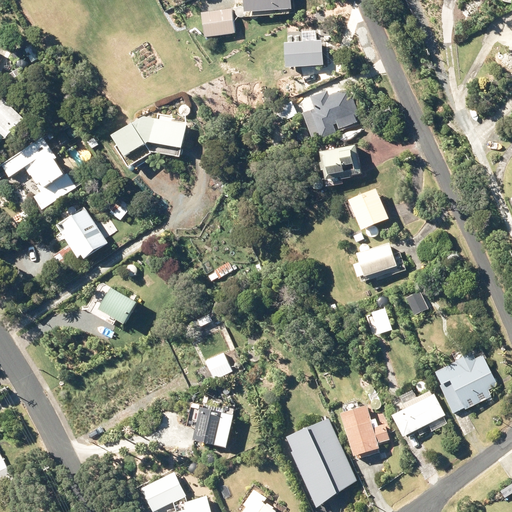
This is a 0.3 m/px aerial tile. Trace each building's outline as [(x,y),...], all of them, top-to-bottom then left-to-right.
[(288,0),(240,0),(241,12),(289,9),(288,0)] [(229,9),(199,13),(203,37),(233,33),(229,9)] [(320,41),(281,43),(283,67),(321,65),(320,41)] [(325,91),(308,98),(312,109),(300,113),(310,139),(318,137),(319,139),(334,134),(332,130),(338,128),(339,131),(356,125),(353,117),(358,115),(350,94),(345,96),(343,90),(327,96),(325,91)] [(0,136),(2,138),(21,118),(0,98),(0,136)] [(290,101),(271,110),(277,124),(297,115),(290,101)] [(141,117),(107,136),(124,168),(130,164),(132,168),(153,157),(144,143),(178,148),(182,124),(141,117)] [(42,138),(0,165),(0,166),(7,177),(23,167),(40,194),(35,198),(42,209),(75,188),(42,138)] [(352,146),(317,153),(322,181),(336,178),(337,180),(348,178),(347,176),(358,174),(352,146)] [(345,201),(358,231),(386,219),(372,189),(345,201)] [(105,207),(109,211),(108,213),(118,220),(128,206),(127,205),(129,202),(121,195),(114,204),(110,201),(105,207)] [(67,246),(51,256),(58,269),(79,256),(81,259),(105,244),(82,207),(54,225),(67,246)] [(360,233),(352,236),(354,242),(362,239),(360,233)] [(21,241),(12,246),(16,253),(25,248),(21,241)] [(390,255),(393,254),(389,242),(352,254),(355,263),(350,265),(354,278),(360,276),(361,277),(394,267),(390,255)] [(156,264),(149,256),(143,262),(150,269),(156,264)] [(214,272),(207,276),(210,282),(217,277),(217,278),(232,269),(228,262),(213,271),(214,272)] [(107,287),(94,310),(120,325),(133,302),(107,287)] [(333,303),(324,308),(327,314),(336,310),(333,303)] [(383,308),(369,313),(376,335),(390,330),(383,308)] [(211,309),(200,315),(203,320),(208,317),(213,327),(218,324),(211,309)] [(433,373),(439,385),(437,386),(451,413),(462,408),(463,409),(489,396),(486,390),(495,385),(481,356),(473,359),(467,347),(459,351),(462,357),(454,361),(454,362),(433,373)] [(222,353),(203,362),(212,380),(231,371),(222,353)] [(403,409),(389,416),(400,438),(443,416),(432,395),(431,395),(428,390),(401,404),(403,409)] [(338,414),(351,457),(377,449),(375,443),(387,440),(383,425),(376,427),(374,420),(368,421),(364,407),(338,414)] [(202,409),(195,442),(215,446),(227,449),(234,416),(221,413),(202,409)] [(326,409),(320,412),(325,423),(330,420),(326,409)] [(296,433),(282,437),(293,474),(339,461),(331,436),(300,445),(296,433)] [(9,488),(20,482),(9,458),(0,462),(0,485),(6,482),(9,488)] [(173,472),(139,489),(150,511),(151,511),(184,496),(173,472)] [(272,511),(260,504),(264,499),(250,490),(240,505),(243,507),(240,511),(272,511)] [(183,511),(178,511),(208,511),(204,496),(181,503),(183,511)]
